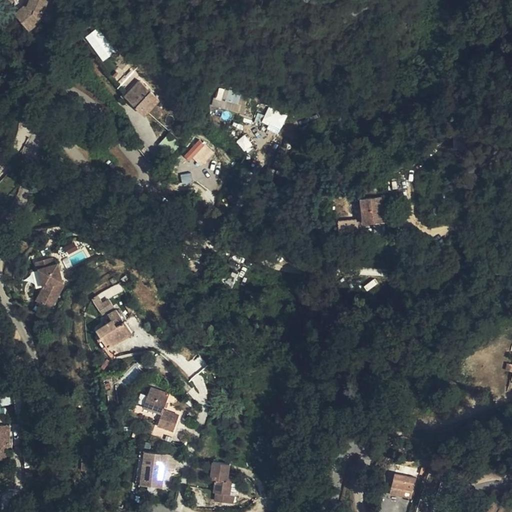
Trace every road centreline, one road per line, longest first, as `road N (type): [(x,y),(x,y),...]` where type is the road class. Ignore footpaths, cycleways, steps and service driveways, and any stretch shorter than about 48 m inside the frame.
road 1 (residential): [(0,91),(64,89),(89,107),(145,177),(133,190),(108,185),(65,145),(48,144),(33,154),(28,186),(4,235),(1,272),(56,474),(52,511)]
road 2 (residential): [(329,511),(342,459),(361,446),(368,451),(362,511)]
